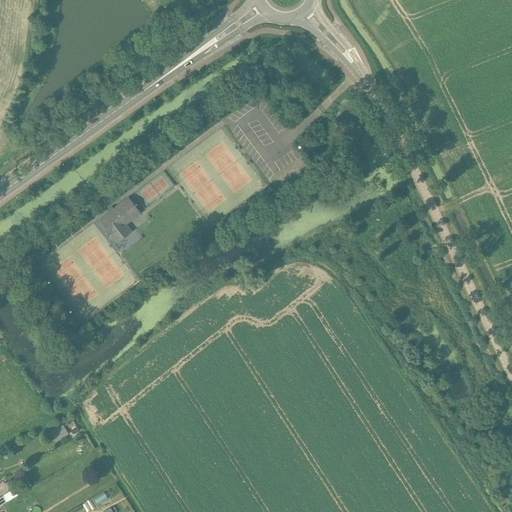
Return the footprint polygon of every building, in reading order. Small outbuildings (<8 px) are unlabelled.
[(137,184),(143,191),(157,180),(157,179),(165,173),(160,167),(137,184)] [(141,214),(129,198),(99,221),(117,244),(132,232),(127,225),(141,214)] [(63,424),(54,430),(60,439),(69,434),(63,424)] [(25,490),(22,485),(14,490),(17,495),(25,490)] [(118,492),(110,496),(116,509),(124,506),(118,492)] [(106,503),(100,494),(96,496),(101,505),(106,503)] [(93,498),(86,503),(91,511),(98,506),(93,498)]
